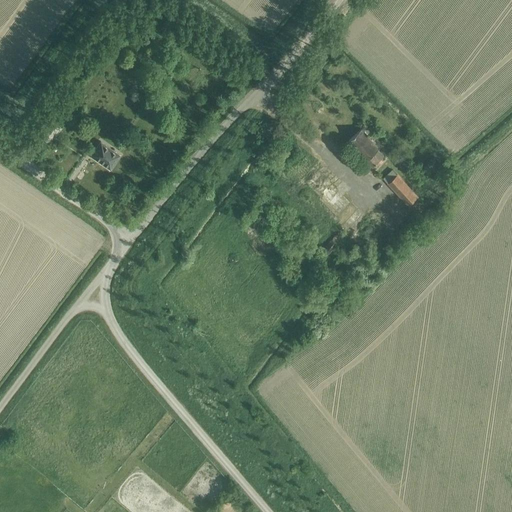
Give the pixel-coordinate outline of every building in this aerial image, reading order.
[(41,137),(49,143),(61,127),(52,121),(41,137)] [(349,141),(352,144),(376,168),(383,161),(381,159),(380,160),(373,154),(380,147),(361,128),(349,141)] [(117,157),(99,142),(93,151),(112,167),(117,157)] [(384,178),(414,210),(422,202),(393,170),(384,178)] [(318,254),(324,259),(346,234),(340,229),(318,254)]
